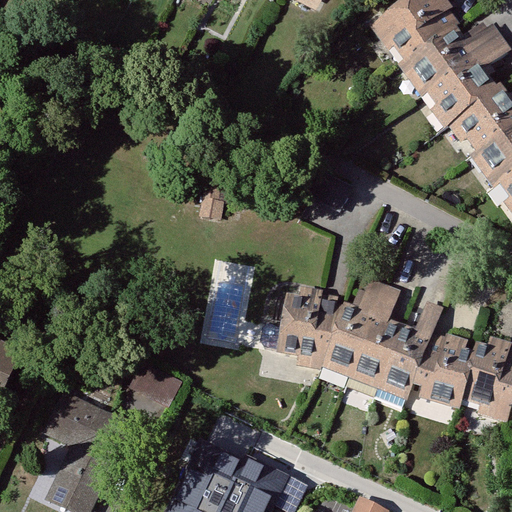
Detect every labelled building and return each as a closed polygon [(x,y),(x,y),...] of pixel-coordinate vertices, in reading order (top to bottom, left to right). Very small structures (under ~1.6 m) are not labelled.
[(394,51),(404,66),(456,31),(460,28),(450,15),(453,13),(442,0),(432,0),(431,1),(429,0),(412,0),(371,30),(389,54),(394,51)] [(422,101),(427,97),(504,42),(494,29),(487,34),(483,28),(464,42),(456,31),(404,66),(398,70),(422,101)] [(445,133),(450,131),(498,92),(491,82),(497,78),(491,71),(511,53),(504,42),(427,97),(437,110),(430,114),(445,133)] [(468,143),(476,156),(511,131),(511,99),(510,101),(501,90),(498,92),(450,131),(461,147),(468,143)] [(144,98),(127,91),(122,103),(139,110),(144,98)] [(494,193),(500,189),(511,179),(511,131),(476,156),(470,160),(494,193)] [(341,213),(352,186),(321,173),(310,199),(341,213)] [(511,179),(500,189),(510,203),(504,207),(511,216),(511,179)] [(205,197),(202,218),(228,222),(231,201),(205,197)] [(322,369),(349,379),(386,286),(370,281),(366,293),(357,290),(350,306),(342,302),(340,307),(322,369)] [(349,379),(377,390),(402,326),(389,321),(401,291),(386,286),(349,379)] [(296,366),(322,369),(340,307),(320,302),(322,292),(300,288),(298,297),(284,295),(275,353),(297,356),(296,366)] [(407,401),(417,384),(432,333),(441,311),(426,305),(414,331),(402,326),(377,390),(407,401)] [(456,408),(458,400),(473,352),(466,350),(469,341),(445,333),(444,337),(432,333),(417,384),(424,386),(421,397),(456,408)] [(507,423),(511,405),(511,402),(511,347),(511,348),(511,345),(511,344),(489,338),(487,346),(475,343),(473,352),(458,400),(481,406),(478,415),(507,423)] [(0,398),(25,356),(0,343),(0,398)] [(184,385),(146,365),(133,391),(171,410),(184,385)] [(93,511),(134,428),(66,395),(46,436),(73,449),(47,502),(67,511),(93,511)] [(392,435),(385,441),(390,447),(397,441),(392,435)] [(246,464),(199,440),(182,473),(186,475),(175,497),(177,500),(170,511),(270,511),(293,470),(253,450),(246,464)]
